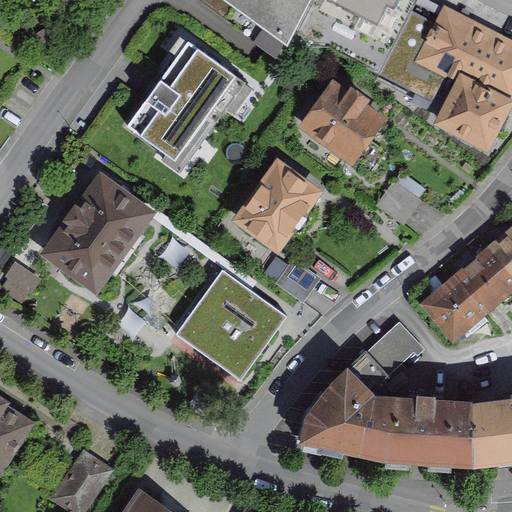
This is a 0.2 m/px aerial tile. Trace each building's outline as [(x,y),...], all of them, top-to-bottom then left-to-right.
[(416,0),(200,0),(284,61),(288,53),(318,69),(329,48),(378,73),(381,67),(411,10),(416,0)] [(511,107),(511,43),(445,9),(438,24),(411,10),(381,67),(436,95),(447,74),(460,81),(440,121),(486,145),(494,129),(501,133),(507,121),(500,118),(507,105),(511,107)] [(194,43),(131,129),(185,169),(249,83),(194,43)] [(333,87),(306,124),(350,156),(353,152),(359,156),(368,143),(363,139),(378,119),(361,107),(366,100),(350,89),(346,96),(333,87)] [(278,164),(239,218),(277,246),(290,227),(300,234),(312,216),(302,209),(316,191),(278,164)] [(70,223),(49,251),(94,284),(106,268),(115,275),(144,235),(135,228),(146,213),(101,180),(80,208),(75,205),(64,219),(70,223)] [(418,198),(394,180),(376,205),(400,222),(418,198)] [(511,231),(491,250),(511,274),(511,231)] [(466,270),(456,279),(483,310),(511,284),(511,274),(491,250),(478,261),(476,258),(464,268),(466,270)] [(318,277),(293,259),(276,283),(301,300),(318,277)] [(39,280),(14,263),(6,276),(30,293),(39,280)] [(176,336),(241,383),(287,318),(222,272),(176,336)] [(456,279),(427,304),(453,335),(483,310),(456,279)] [(420,345),(400,323),(368,353),(387,375),(420,345)] [(308,416),(303,438),(358,450),(367,416),(370,416),(374,397),(370,392),(387,375),(368,353),(366,351),(335,381),(308,416)] [(367,416),(358,450),(472,461),(473,405),(434,401),(434,394),(416,393),(416,399),(374,397),(370,416),(367,416)] [(511,400),(473,405),(472,461),(508,456),(511,456),(511,394),(510,394),(511,400)] [(0,399),(0,472),(3,475),(38,426),(0,399)] [(85,454),(52,502),(66,511),(89,511),(115,474),(85,454)] [(172,511),(140,490),(125,511),(172,511)]
